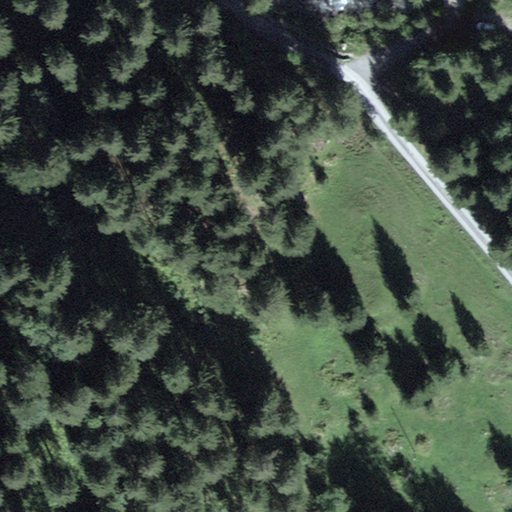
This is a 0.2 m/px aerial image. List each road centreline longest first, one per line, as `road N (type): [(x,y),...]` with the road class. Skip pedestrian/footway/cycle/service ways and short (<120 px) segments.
road 1 (unclassified): [(511,256),(345,80),(227,0)]
road 2 (track): [(456,0),(454,20),(439,33),(345,80)]
